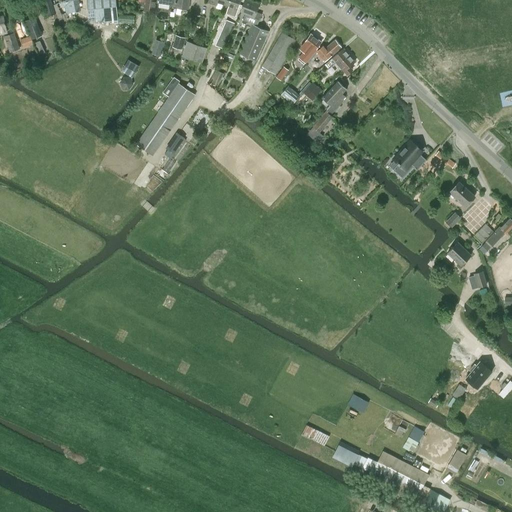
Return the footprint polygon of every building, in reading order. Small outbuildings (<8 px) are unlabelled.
[(50,0),(43,0),(47,16),(55,14),(50,0)] [(65,23),(72,21),(67,0),(58,0),(61,7),(65,5),(66,13),(61,14),(60,10),(59,10),(56,4),(53,5),(55,13),(56,15),(56,14),(59,23),(65,22),(65,23)] [(67,0),(72,21),(73,20),(71,12),(75,11),(80,9),(79,6),(81,5),(81,3),(78,4),(77,0),(67,0)] [(115,0),(86,0),(89,20),(92,19),(92,22),(101,21),(117,24),(117,22),(134,23),(134,15),(117,14),(115,0)] [(145,0),(144,10),(153,11),(155,0),(145,0)] [(174,0),(174,7),(188,9),(189,0),(174,0)] [(230,0),(228,6),(226,13),(235,16),(240,0),(230,0)] [(239,53),(253,59),(249,66),(252,67),(256,61),(269,31),(256,26),(261,14),(256,12),(259,4),(247,0),(244,0),(240,12),(245,13),(243,20),(252,24),(239,53)] [(35,18),(25,21),(32,38),(41,34),(35,18)] [(234,24),(226,20),(215,45),(223,49),(234,24)] [(14,32),(4,36),(10,52),(19,49),(14,32)] [(282,32),(262,66),(275,74),(295,40),(282,32)] [(321,42),(311,34),(301,46),(302,47),(301,49),(304,51),(299,57),(305,62),(315,51),(314,50),(321,42)] [(33,44),(29,36),(20,40),(23,48),(33,44)] [(176,36),(172,47),(182,50),(185,39),(184,38),(176,36)] [(319,47),(315,51),(315,52),(318,55),(321,58),(323,62),(328,58),(341,46),(336,39),(326,47),(323,44),(319,47)] [(40,41),(33,43),(38,54),(44,52),(40,41)] [(181,56),(202,63),(207,48),(186,41),(181,56)] [(344,48),(332,58),(338,65),(349,55),(344,48)] [(338,65),(344,71),(347,75),(353,70),(349,66),(355,61),(349,55),(338,65)] [(121,70),(121,71),(123,72),(128,75),(132,78),(139,67),(128,60),(121,70)] [(280,81),(288,70),(283,66),(275,77),(280,81)] [(346,89),(338,81),(322,98),(330,105),(326,109),(331,113),(342,101),(341,100),(344,97),(341,94),(346,89)] [(312,82),(303,92),(312,100),(318,94),(319,95),(322,92),(321,90),(312,82)] [(195,95),(178,83),(136,144),(152,155),(195,95)] [(319,132),(332,116),(326,111),(313,126),(306,135),(317,143),(323,136),(319,132)] [(176,132),(165,148),(173,154),(184,138),(176,132)] [(393,160),(389,165),(402,178),(413,167),(417,170),(426,160),(420,154),(423,151),(409,139),(391,159),(393,160)] [(474,197),(458,182),(450,192),(466,206),(474,197)] [(451,226),(460,218),(455,213),(446,222),(451,226)] [(511,231),(511,219),(510,217),(501,227),(499,226),(494,231),(495,232),(487,240),(492,246),(505,232),(509,235),(511,231)] [(479,230),(487,238),(493,232),(485,224),(479,230)] [(481,244),(487,238),(479,230),(473,236),(481,244)] [(460,266),(471,255),(457,242),(447,253),(460,266)] [(473,274),(477,288),(487,285),(482,271),(473,274)] [(487,368),(479,362),(468,376),(478,385),(486,375),(483,373),(487,368)] [(452,395),(459,400),(466,389),(459,385),(452,395)] [(354,394),(348,404),(363,413),(369,402),(354,394)] [(329,436),(306,424),(301,435),(310,440),(311,438),(324,445),(329,436)] [(408,437),(403,448),(412,453),(415,448),(424,431),(414,426),(408,437)] [(430,511),(431,511),(443,511),(450,499),(439,494),(439,493),(423,485),(429,474),(383,451),(381,455),(377,462),(368,457),(368,458),(358,454),(359,451),(341,441),(339,444),(333,457),(352,466),(353,464),(371,473),(368,480),(414,503),(414,504),(430,511)] [(455,475),(467,455),(457,449),(446,467),(447,468),(446,470),(455,475)] [(474,506),(486,511),(493,511),(495,508),(478,500),(474,506)]
